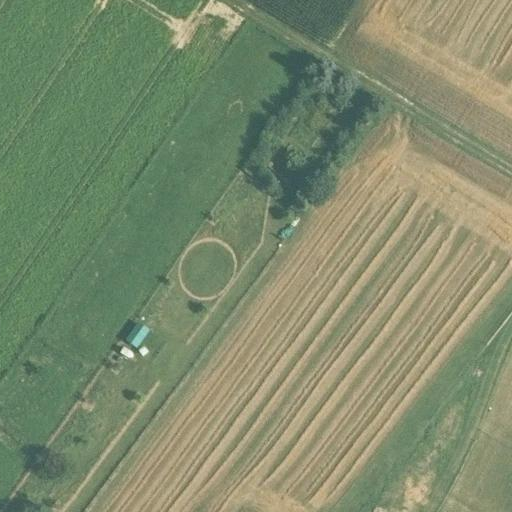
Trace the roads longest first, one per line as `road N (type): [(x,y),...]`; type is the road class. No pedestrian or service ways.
road 1 (track): [(511,179),(219,0)]
road 2 (track): [(511,371),(451,511)]
